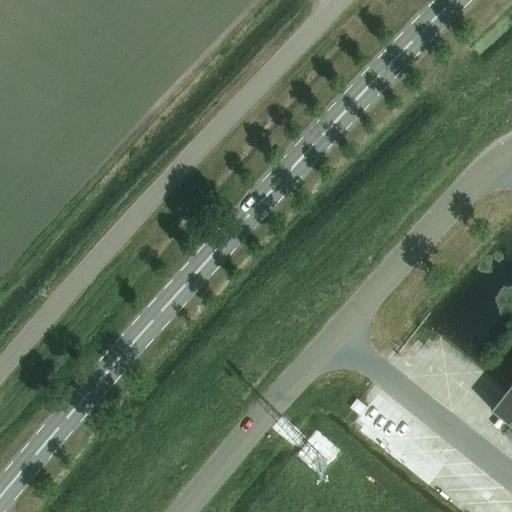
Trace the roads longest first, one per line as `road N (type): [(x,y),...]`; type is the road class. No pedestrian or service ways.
road 1 (primary): [(0,499),(177,294),(457,0)]
road 2 (unclassified): [(0,372),(340,0)]
road 3 (tertiary): [(185,511),(477,172),(511,149)]
